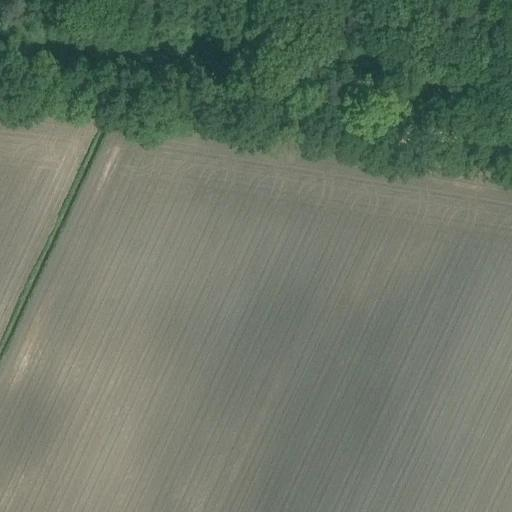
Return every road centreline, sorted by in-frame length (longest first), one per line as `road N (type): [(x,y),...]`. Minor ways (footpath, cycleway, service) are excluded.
road 1 (track): [(0,71),(278,115)]
road 2 (track): [(278,115),(511,152)]
road 3 (track): [(278,115),(324,63),(393,16),(433,0)]
